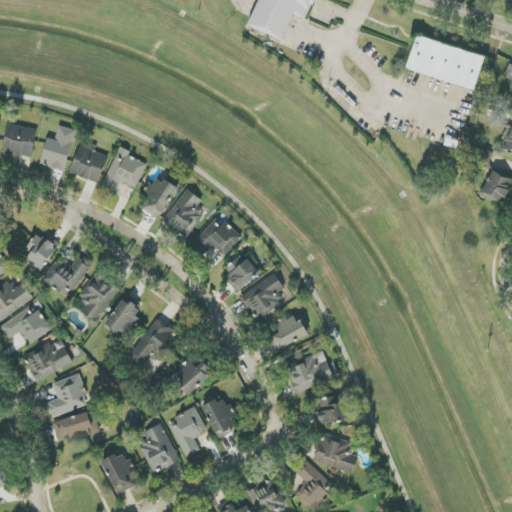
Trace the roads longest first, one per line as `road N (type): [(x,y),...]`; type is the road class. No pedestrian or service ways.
road 1 (residential): [(275,429),(239,355),(184,304),(43,202),(0,189)]
road 2 (residential): [(43,202),(78,207),(167,261),(210,303),(239,355)]
road 3 (residential): [(148,511),(262,451),(275,429)]
road 4 (residential): [(0,376),(18,412),(36,511)]
